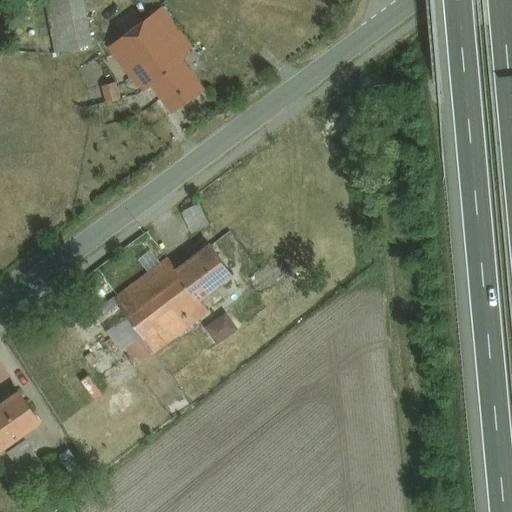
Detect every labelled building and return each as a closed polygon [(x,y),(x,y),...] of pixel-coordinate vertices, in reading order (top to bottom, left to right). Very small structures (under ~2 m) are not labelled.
[(92,46),(85,0),(47,0),(55,51),(92,46)] [(160,10),(109,46),(142,92),(153,85),(171,111),(205,87),(183,56),(189,52),(160,10)] [(108,102),(123,98),(119,81),(103,85),(108,102)] [(183,212),(194,233),(210,225),(199,203),(183,212)] [(337,223),(321,232),(336,260),(352,250),(337,223)] [(172,248),(113,290),(152,346),(249,278),(226,245),(189,271),(172,248)] [(232,317),(209,321),(214,346),(237,342),(232,317)] [(159,362),(115,395),(125,409),(169,376),(159,362)] [(0,456),(60,411),(34,376),(0,400),(0,456)] [(24,471),(40,460),(26,440),(10,451),(24,471)]
